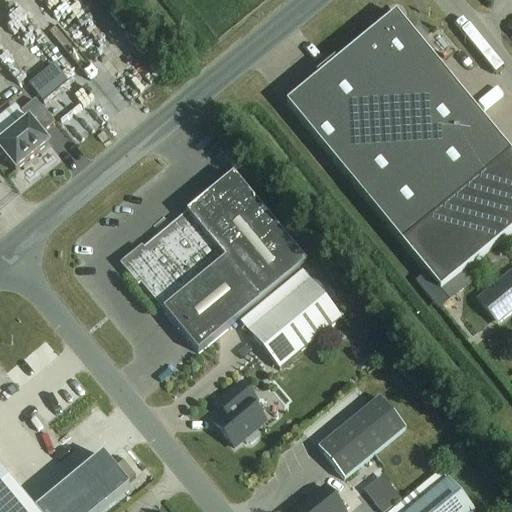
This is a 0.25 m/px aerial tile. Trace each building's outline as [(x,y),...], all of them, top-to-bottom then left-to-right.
[(511,158),(395,17),(286,107),(439,294),(511,234),(511,158)] [(54,67),(29,88),(42,104),(67,84),(54,67)] [(30,120),(0,144),(0,153),(17,174),(52,146),(44,136),(55,127),(36,104),(25,113),(30,120)] [(187,216),(260,305),(307,266),(233,177),(187,216)] [(260,305),(187,216),(134,259),(133,278),(198,356),(260,305)] [(475,303),(492,323),(511,306),(511,274),(475,303)] [(279,372),(341,321),(310,284),(248,335),(279,372)] [(362,349),(373,363),(387,352),(376,338),(362,349)] [(261,409),(242,387),(222,403),(228,411),(228,416),(215,427),(234,450),(243,443),(246,446),(251,446),(257,441),(257,437),(254,434),(265,424),(258,416),(260,413),(261,409)] [(344,483),(405,432),(380,401),(318,452),(344,483)] [(0,511),(32,511),(0,472),(0,511)] [(392,511),(471,511),(448,482),(445,485),(437,476),(392,511)] [(378,511),(389,511),(401,503),(389,487),(370,502),(378,511)] [(342,511),(324,490),(297,511),(342,511)]
